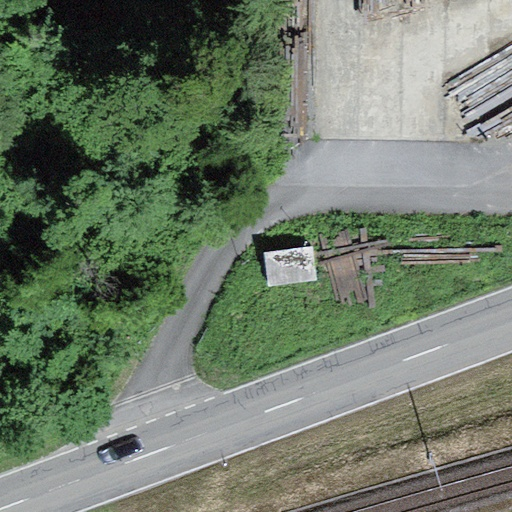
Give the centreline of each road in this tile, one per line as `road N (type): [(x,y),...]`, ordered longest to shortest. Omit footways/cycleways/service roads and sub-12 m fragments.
road 1 (primary): [(511,321),(0,511)]
road 2 (track): [(511,194),(296,202),(254,220),(221,252),(148,371),(171,447)]
